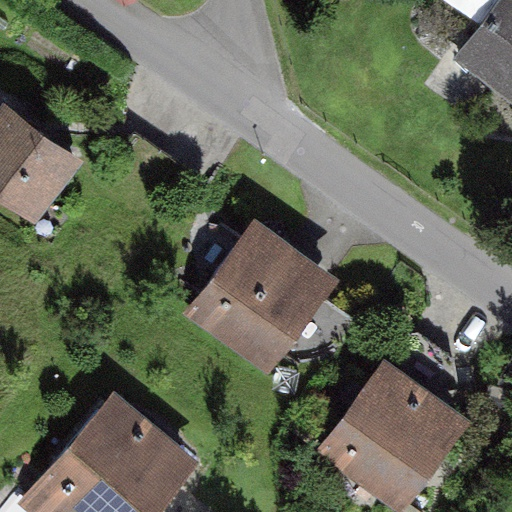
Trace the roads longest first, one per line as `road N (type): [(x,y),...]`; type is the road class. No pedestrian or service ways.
road 1 (residential): [(511,297),(217,79)]
road 2 (residential): [(217,79),(104,0)]
